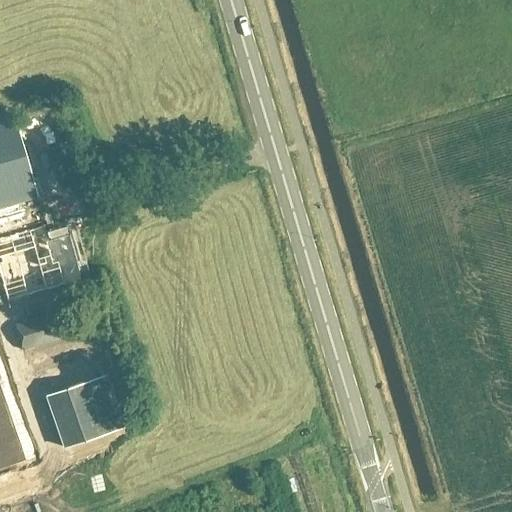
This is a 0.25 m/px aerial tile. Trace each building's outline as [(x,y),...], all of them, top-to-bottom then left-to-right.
[(12,116),(0,119),(0,207),(36,197),(12,116)] [(48,242),(43,227),(0,239),(0,278),(7,302),(81,281),(68,236),(48,242)] [(54,313),(14,325),(22,351),(61,339),(54,313)] [(0,353),(0,470),(36,458),(0,353)] [(107,372),(46,393),(65,446),(123,426),(107,372)]
